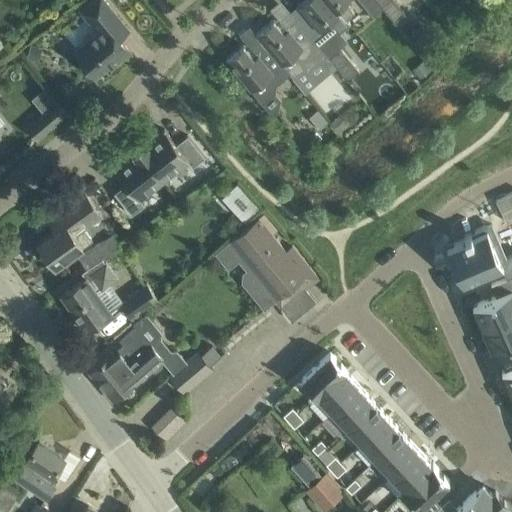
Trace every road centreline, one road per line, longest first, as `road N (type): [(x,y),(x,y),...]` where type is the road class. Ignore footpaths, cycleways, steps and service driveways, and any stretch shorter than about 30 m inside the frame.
road 1 (residential): [(350,305),(487,459),(500,448),(488,402),(413,252)]
road 2 (residential): [(0,204),(119,109),(170,49),(228,0)]
road 3 (residential): [(150,490),(350,305)]
road 4 (tertiary): [(150,490),(0,281)]
road 5 (residential): [(413,252),(457,208),(511,181)]
